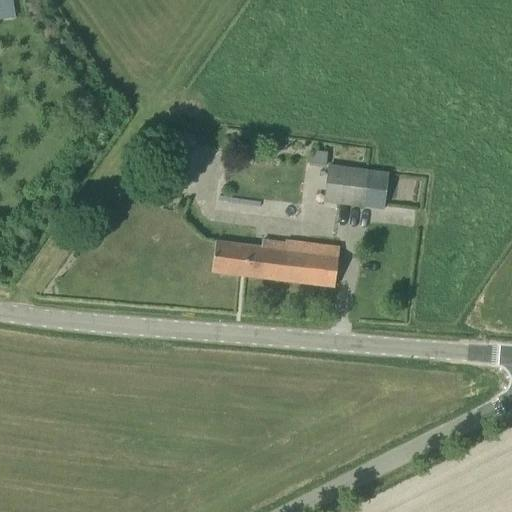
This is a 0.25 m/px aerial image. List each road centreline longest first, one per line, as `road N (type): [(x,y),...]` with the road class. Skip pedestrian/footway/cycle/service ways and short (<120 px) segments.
road 1 (unclassified): [(511,362),(0,313)]
road 2 (unclassified): [(285,511),(511,402)]
